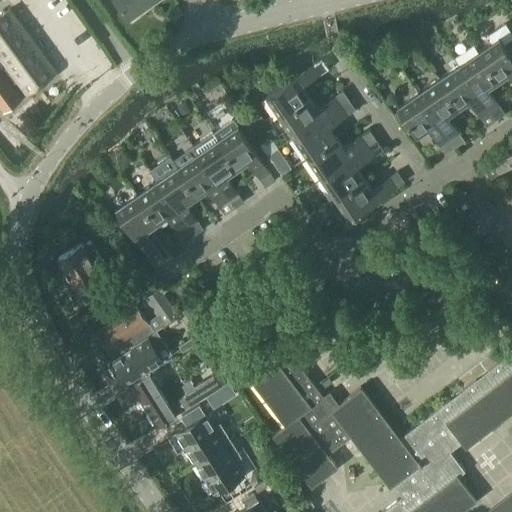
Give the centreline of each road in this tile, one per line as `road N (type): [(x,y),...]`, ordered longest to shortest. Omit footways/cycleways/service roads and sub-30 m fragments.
road 1 (unclassified): [(158,511),(37,330),(15,264),(22,204),(88,114),(136,72)]
road 2 (unclassified): [(136,72),(233,25),(350,0)]
road 3 (residential): [(171,274),(286,199),(325,259)]
road 4 (residential): [(325,259),(353,282),(511,287)]
road 5 (residential): [(431,185),(342,57)]
road 6 (residential): [(325,259),(431,185)]
